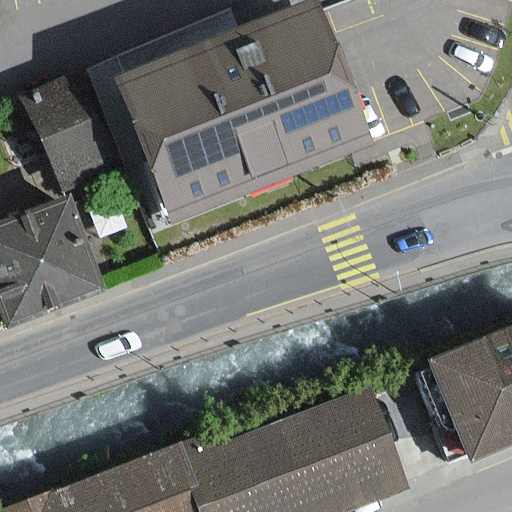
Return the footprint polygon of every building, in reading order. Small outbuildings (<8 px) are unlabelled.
[(141,169),(162,224),(365,147),(315,15),(309,0),(106,77),(132,146),(141,169)] [(111,169),(74,77),(22,97),(60,190),(111,169)] [(64,203),(0,226),(0,309),(4,322),(96,288),(64,203)] [(462,458),(511,437),(511,324),(423,363),(462,458)] [(362,387),(205,446),(199,430),(0,504),(0,511),(327,511),(399,485),(362,387)]
